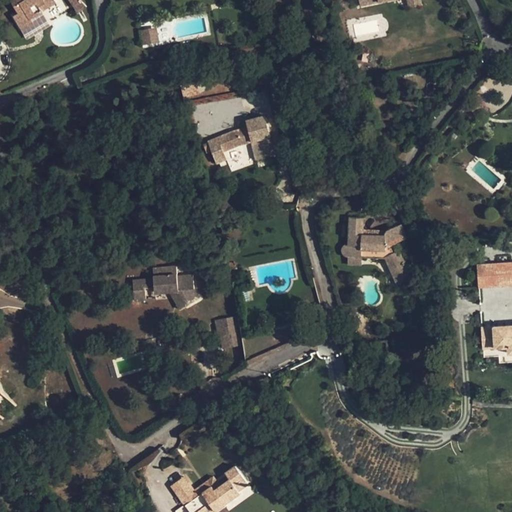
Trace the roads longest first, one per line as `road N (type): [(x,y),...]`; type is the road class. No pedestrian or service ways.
road 1 (residential): [(496,55),(391,176),(315,199),(307,211),(330,320),(322,336),(130,449),(116,446),(44,292),(0,153)]
road 2 (residential): [(0,105),(86,63),(98,45),(97,0)]
